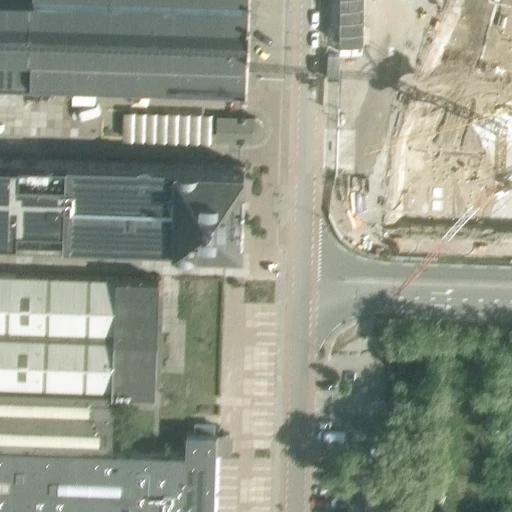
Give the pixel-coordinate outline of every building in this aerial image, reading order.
[(0,0),(0,83),(9,84),(27,84),(243,91),(247,91),(249,0),(0,0)] [(408,152),(405,226),(511,231),(511,0),(469,0),(441,71),(408,152)] [(125,111),(124,138),(210,142),(211,115),(180,113),(180,126),(165,125),(165,112),(125,111)] [(215,141),(242,142),(250,143),(255,142),(259,139),(262,135),(263,130),(262,125),(260,121),(256,118),(251,117),(216,116),(215,141)] [(0,239),(242,247),(244,167),(0,159),(0,239)] [(0,273),(0,511),(213,511),(216,455),(222,455),(222,435),(216,435),(186,434),(186,452),(111,450),(113,392),(154,394),(159,279),(133,278),(111,278),(37,275),(17,274),(0,273)]
